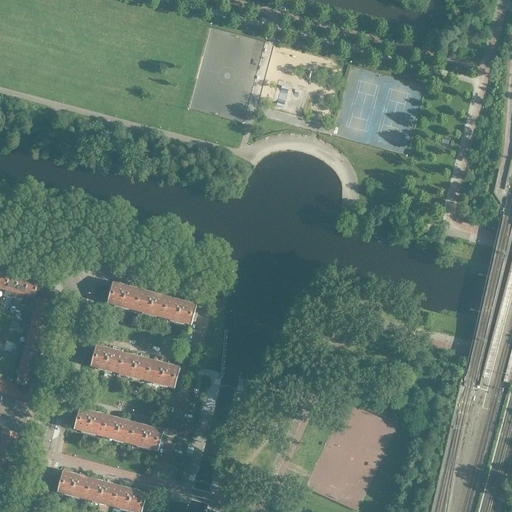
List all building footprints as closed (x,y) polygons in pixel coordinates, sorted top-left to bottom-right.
[(0,289),(6,291),(10,275),(0,272),(0,273),(0,289)] [(15,293),(19,277),(10,275),(6,291),(6,292),(9,293),(9,292),(15,293)] [(25,296),(29,280),(19,277),(15,293),(16,293),(15,294),(19,295),(19,294),(25,296)] [(34,298),(38,282),(29,280),(25,296),(25,297),(28,298),(28,297),(34,298)] [(47,295),(50,285),(38,282),(34,298),(38,299),(38,298),(45,300),(46,295),(47,295)] [(136,311),(140,292),(129,289),(129,288),(125,287),(125,288),(112,284),(111,288),(108,288),(106,298),(108,300),(107,303),(136,311)] [(163,318),(168,299),(156,296),(157,295),(152,294),(152,295),(140,292),(136,311),(163,318)] [(52,311),(54,302),(45,300),(38,298),(38,299),(36,307),(52,311)] [(195,322),(198,312),(195,310),(196,307),(184,303),(180,302),(168,299),(163,318),(191,326),(192,322),(195,322)] [(49,321),(52,311),(36,307),(35,309),(34,308),(33,311),(34,311),(33,317),(49,321)] [(47,330),(49,321),(33,317),(32,317),(31,320),(32,321),(30,326),(47,330)] [(44,340),(47,330),(30,326),(30,327),(29,327),(29,330),(28,335),(44,340)] [(42,349),(44,340),(28,335),(28,336),(27,336),(26,339),(27,340),(25,345),(42,349)] [(39,359),(42,349),(25,345),(25,346),(24,345),(23,349),(24,349),(23,354),(39,359)] [(119,374),(124,355),(112,352),(112,351),(108,350),(108,351),(96,347),(95,351),(92,351),(89,361),(92,363),(91,366),(119,374)] [(37,368),(39,359),(23,354),(23,355),(22,355),(21,358),(22,358),(20,364),(37,368)] [(147,381),(152,362),(140,359),(140,358),(136,357),(136,358),(124,355),(119,374),(147,381)] [(179,385),(181,375),(179,373),(180,370),(167,366),(168,365),(163,364),(163,365),(152,362),(147,381),(175,388),(176,385),(179,385)] [(34,378),(37,368),(20,364),(20,365),(19,364),(18,368),(19,368),(18,373),(34,378)] [(31,388),(34,378),(18,373),(18,374),(17,374),(16,377),(17,377),(15,383),(15,384),(19,385),(29,388),(31,388)] [(10,396),(13,383),(7,381),(4,394),(10,396)] [(16,397),(19,385),(15,384),(15,383),(13,383),(10,396),(16,397)] [(29,398),(30,392),(28,391),(29,388),(19,385),(16,397),(23,399),(22,402),(30,404),(32,398),(29,398)] [(102,437),(107,418),(95,415),(96,414),(91,413),(79,410),(78,414),(75,414),(72,424),(75,425),(74,429),(102,437)] [(130,444),(135,425),(123,422),(123,421),(119,420),(119,421),(107,418),(102,437),(130,444)] [(162,448),(165,437),(162,436),(163,432),(151,429),(151,428),(147,427),(147,428),(135,425),(130,444),(158,451),(159,448),(162,448)] [(16,444),(19,435),(3,430),(3,431),(2,431),(1,435),(2,435),(0,440),(16,444)] [(0,450),(14,454),(16,444),(0,440),(0,441),(0,440),(0,450)] [(0,460),(11,463),(14,454),(0,450),(0,460)] [(186,477),(191,459),(183,457),(178,475),(186,477)] [(0,470),(9,473),(11,463),(0,460),(0,470)] [(6,483),(9,473),(0,470),(0,481),(6,483)] [(86,499),(91,480),(79,477),(75,475),(75,476),(63,473),(62,477),(59,477),(56,487),(58,488),(57,492),(86,499)] [(186,477),(178,475),(177,481),(185,483),(186,477)] [(113,507),(118,488),(107,485),(107,484),(103,483),(102,484),(91,480),(86,499),(113,507)] [(145,511),(148,500),(145,499),(146,495),(134,492),(134,491),(130,490),(130,491),(118,488),(113,507),(133,511),(142,511),(142,510),(145,511)]
